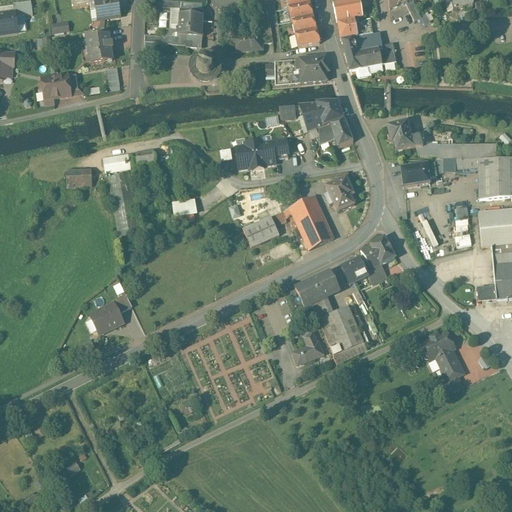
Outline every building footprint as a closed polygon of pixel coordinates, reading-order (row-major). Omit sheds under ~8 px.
[(117,0),(95,3),(96,12),(99,14),(100,23),(120,20),(117,0)] [(308,0),(285,0),(288,11),(310,7),(308,0)] [(388,0),(390,12),(397,8),(398,8),(404,5),(410,2),(410,3),(412,2),(411,0),(388,0)] [(473,4),(471,0),(443,0),(447,13),(473,4)] [(359,2),(333,7),(336,24),(363,19),(359,2)] [(420,18),(412,2),(410,3),(410,2),(404,5),(414,24),(421,20),(420,18)] [(181,5),(162,3),(162,11),(179,12),(180,12),(181,5)] [(13,6),(14,16),(15,15),(15,20),(33,18),(31,4),(13,6)] [(310,7),(288,11),(291,25),(313,20),(310,7)] [(173,49),(186,50),(186,51),(187,51),(200,52),(201,52),(201,51),(202,42),(202,40),(203,19),(202,19),(202,13),(180,12),(179,12),(178,33),(164,32),(163,40),(145,39),(145,46),(146,46),(158,46),(158,48),(159,48),(159,47),(172,48),(172,49),(173,49)] [(14,16),(0,17),(0,38),(18,36),(15,20),(15,15),(14,16)] [(421,20),(425,28),(431,26),(426,15),(420,18),(421,20)] [(378,18),(354,22),(357,39),(380,35),(378,18)] [(313,20),(292,25),(294,38),(316,33),(313,20)] [(354,22),(337,26),(341,42),(357,39),(354,22)] [(270,25),(262,26),(265,47),(273,46),(270,25)] [(107,31),(86,35),(87,41),(108,38),(107,31)] [(316,33),(295,38),(298,51),(320,47),(316,33)] [(260,37),(232,40),(234,56),(263,53),(260,37)] [(380,37),(353,41),(357,56),(379,52),(382,51),(382,49),(380,37)] [(108,38),(87,41),(91,68),(105,66),(105,63),(112,62),(111,52),(113,52),(112,46),(110,46),(108,38)] [(357,56),(353,41),(342,44),(350,74),(356,73),(360,72),(362,71),(369,70),(382,67),(379,52),(357,56)] [(393,47),(382,49),(382,51),(379,52),(382,67),(396,65),(393,47)] [(4,57),(0,56),(0,82),(3,83),(3,81),(11,82),(12,70),(14,70),(14,58),(4,57)] [(325,60),(296,64),(296,75),(299,75),(300,87),(327,84),(326,75),(329,75),(325,60)] [(216,74),(227,74),(227,70),(216,71),(214,67),(211,64),(207,62),(203,62),(199,63),(196,66),(195,70),(195,75),(196,79),(199,82),(203,83),(208,83),(212,81),(214,78),(216,74)] [(296,63),(275,65),(275,89),(300,87),(299,75),(296,75),(296,64),(296,63)] [(362,71),(360,72),(356,73),(357,78),(359,80),(371,78),(369,70),(362,71)] [(117,71),(105,73),(108,91),(120,89),(117,71)] [(68,78),(41,82),(41,84),(39,87),(40,92),(43,94),(45,109),(55,108),(54,101),(71,99),(70,94),(68,79),(68,78)] [(76,78),(68,79),(70,94),(78,93),(76,78)] [(337,104),(326,104),(318,105),(327,127),(343,121),(337,104)] [(318,105),(299,107),(308,134),(327,127),(318,105)] [(294,107),(287,108),(288,121),(296,120),(294,107)] [(287,108),(279,109),(281,122),(288,121),(287,108)] [(266,119),(267,128),(280,127),(279,117),(266,119)] [(344,123),(330,128),(335,142),(338,150),(352,144),(344,123)] [(407,124),(387,129),(391,146),(394,145),(396,154),(416,149),(418,158),(436,158),(439,147),(422,148),(420,138),(411,140),(407,124)] [(330,128),(319,132),(319,148),(335,142),(330,128)] [(285,143),(271,145),(273,159),(287,157),(285,143)] [(245,149),(236,150),(239,172),(250,170),(250,172),(264,170),(264,168),(275,167),(273,159),(271,145),(261,147),(261,144),(245,146),(245,149)] [(511,161),(511,144),(496,145),(496,147),(496,162),(511,161)] [(496,147),(439,147),(436,158),(436,162),(455,162),(496,162),(496,147)] [(222,163),(233,161),(231,150),(220,152),(222,163)] [(153,153),(132,156),(134,168),(140,167),(141,167),(155,164),(153,153)] [(126,158),(104,161),(106,175),(128,172),(126,158)] [(511,161),(496,162),(455,162),(455,172),(478,172),(479,202),(511,199),(511,161)] [(427,167),(401,171),(404,190),(430,186),(427,167)] [(92,189),(92,172),(66,173),(67,190),(92,189)] [(129,175),(107,179),(118,240),(140,236),(129,175)] [(346,180),(325,189),(329,197),(325,199),(329,208),(333,206),(337,215),(354,207),(350,199),(354,197),(346,180)] [(278,188),(263,190),(264,198),(278,196),(278,188)] [(314,200),(283,214),(286,221),(292,216),(309,253),(333,242),(314,200)] [(238,206),(230,208),(233,220),(241,218),(238,206)] [(457,221),(469,220),(468,209),(456,210),(457,221)] [(511,212),(478,216),(481,250),(491,249),(511,246),(511,212)] [(309,253),(292,216),(286,221),(301,256),(309,253)] [(271,219),(243,231),(251,250),(279,238),(271,219)] [(469,221),(456,222),(457,232),(469,231),(469,221)] [(417,227),(429,252),(440,247),(428,222),(417,227)] [(457,248),(472,246),(471,237),(456,239),(457,248)] [(384,240),(360,253),(367,265),(371,273),(381,268),(395,260),(384,240)] [(511,246),(491,249),(493,268),(511,266),(511,246)] [(358,261),(341,270),(351,288),(368,279),(362,268),(358,261)] [(381,268),(371,273),(367,265),(362,268),(368,279),(368,280),(372,287),(387,279),(381,268)] [(511,266),(493,268),(494,289),(491,289),(493,303),(511,301),(511,266)] [(330,275),(295,292),(304,310),(312,306),(324,300),(339,293),(330,275)] [(478,303),(493,302),(491,289),(491,287),(476,289),(478,303)] [(304,310),(295,292),(290,294),(297,313),(304,310)] [(125,297),(112,303),(113,306),(118,316),(132,309),(125,297)] [(348,309),(332,316),(324,300),(312,306),(334,358),(363,346),(348,309)] [(113,306),(89,318),(90,319),(91,318),(100,336),(98,336),(99,337),(123,325),(118,316),(113,306)] [(446,334),(437,338),(436,338),(431,340),(430,342),(421,346),(429,363),(435,361),(446,384),(446,385),(457,380),(463,377),(457,363),(455,362),(454,360),(454,358),(452,352),(454,351),(446,334)] [(312,335),(303,339),(307,349),(292,356),(297,368),(323,357),(318,344),(317,345),(312,335)] [(363,346),(334,358),(337,368),(366,353),(363,346)] [(363,374),(357,377),(362,387),(368,384),(363,374)] [(457,380),(446,385),(446,384),(441,387),(446,398),(462,391),(457,380)] [(437,385),(418,394),(423,403),(441,394),(437,385)] [(43,428),(35,432),(39,440),(47,436),(43,428)]
